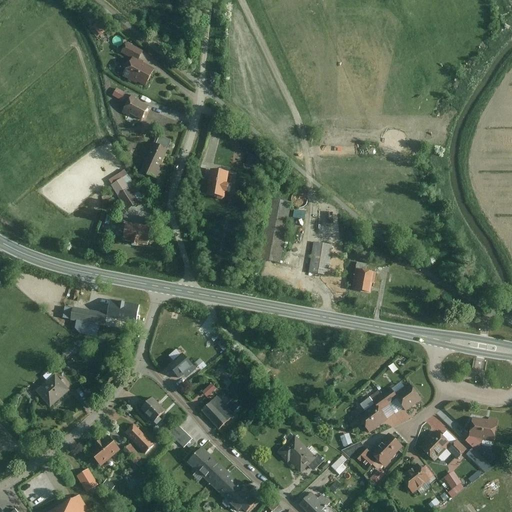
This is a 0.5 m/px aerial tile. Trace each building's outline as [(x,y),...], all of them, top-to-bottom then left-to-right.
[(91,26),(98,37),(106,31),(99,20),(91,26)] [(144,55),(127,48),(123,58),(133,63),(139,66),(144,55)] [(147,89),(155,74),(139,66),(133,63),(125,78),(147,89)] [(151,109),(131,97),(121,114),(130,120),(133,115),(144,122),(151,109)] [(160,146),(156,144),(142,171),(158,179),(164,168),(160,165),(172,142),(165,138),(160,146)] [(229,198),(233,174),(212,170),(207,194),(229,198)] [(149,207),(125,173),(109,184),(133,219),(149,207)] [(282,264),(292,204),(270,201),(260,261),(282,264)] [(156,246),(158,226),(127,224),(126,244),(156,246)] [(328,278),(333,247),(313,244),(308,275),(328,278)] [(379,273),(359,270),(356,291),(376,293),(379,273)] [(142,307),(112,305),(111,316),(109,328),(140,332),(142,307)] [(111,316),(76,310),(74,323),(109,328),(111,316)] [(193,369),(182,356),(168,368),(178,380),(190,371),(193,369)] [(211,368),(203,359),(193,369),(190,371),(198,380),(211,368)] [(72,392),(58,376),(39,393),(53,409),(72,392)] [(204,392),(210,397),(220,388),(214,382),(204,392)] [(424,400),(415,385),(403,392),(400,387),(386,394),(393,407),(399,402),(405,411),(424,400)] [(372,431),(389,421),(384,412),(393,407),(386,394),(374,401),(379,409),(364,417),(372,431)] [(218,397),(202,413),(221,431),(242,410),(233,401),(228,406),(218,397)] [(166,412),(152,398),(141,409),(155,423),(166,412)] [(473,418),(467,446),(481,449),(482,444),(492,446),(493,443),(494,443),(498,419),(489,417),(488,421),(473,418)] [(154,445),(133,424),(124,433),(145,454),(154,445)] [(181,425),(172,434),(185,448),(195,438),(181,425)] [(437,431),(420,448),(435,463),(438,459),(441,462),(443,460),(445,462),(452,455),(457,461),(458,460),(465,467),(474,458),(466,451),(467,450),(457,441),(447,432),(442,436),(441,435),(441,436),(437,431)] [(350,433),(342,436),(345,447),(353,444),(350,433)] [(391,462),(390,461),(403,448),(389,434),(378,445),(377,443),(369,452),(364,447),(361,443),(342,451),(351,460),(354,458),(368,471),(373,465),(378,471),(383,466),(385,468),(391,462)] [(88,452),(100,467),(120,451),(107,436),(88,452)] [(318,459),(298,436),(278,453),(288,465),(292,462),(302,473),(318,459)] [(125,450),(131,457),(138,451),(131,444),(125,450)] [(248,511),(259,501),(202,448),(187,464),(238,511),(239,511),(242,510),(243,511),(248,511)] [(485,458),(483,455),(476,461),(488,474),(502,462),(493,451),(485,458)] [(345,463),(349,460),(344,455),(332,466),(341,475),(349,467),(345,463)] [(400,478),(413,495),(430,482),(431,483),(436,478),(426,466),(421,470),(417,465),(400,478)] [(475,467),(465,476),(472,485),(483,476),(475,467)] [(76,477),(86,493),(98,485),(88,470),(76,477)] [(370,479),(376,485),(386,475),(382,471),(381,472),(377,472),(370,479)] [(449,489),(451,494),(459,492),(457,487),(458,487),(455,477),(446,479),(449,489)] [(108,480),(105,487),(115,491),(117,483),(108,480)] [(321,500),(314,493),(301,506),(306,511),(331,511),(327,508),(332,503),(325,496),(321,500)] [(445,493),(440,497),(444,502),(449,498),(445,493)] [(89,511),(79,496),(51,511),(89,511)] [(436,508),(442,503),(439,499),(433,504),(436,508)]
